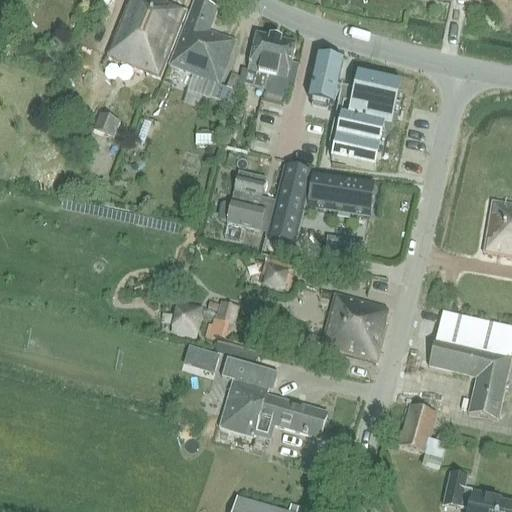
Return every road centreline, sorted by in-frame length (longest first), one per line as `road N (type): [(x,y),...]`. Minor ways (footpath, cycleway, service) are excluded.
road 1 (unclassified): [(362,511),(366,442),(460,69)]
road 2 (residential): [(460,69),(332,37),(251,0)]
